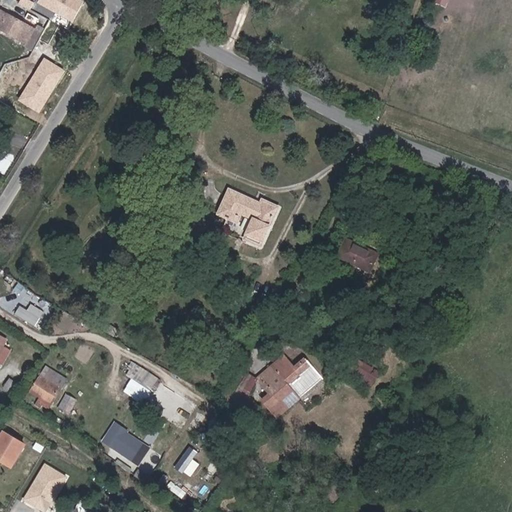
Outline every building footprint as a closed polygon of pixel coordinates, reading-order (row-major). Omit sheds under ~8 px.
[(42,19),(40,23),(4,4),(0,11),(0,25),(38,45),(47,27),(49,23),(42,19)] [(66,63),(50,54),(27,95),(46,106),(65,72),(66,63)] [(257,238),(277,202),(262,194),(260,196),(230,180),(221,195),(221,196),(218,200),(226,205),(236,211),(238,209),(241,205),(253,211),(249,217),(245,225),(247,227),(244,231),(257,238)] [(342,253),(371,269),(381,253),(352,236),(342,253)] [(33,303),(29,309),(21,305),(16,313),(37,326),(46,311),(33,303)] [(285,349),(260,374),(274,388),(267,395),(282,409),(302,389),(287,374),(299,363),(285,349)] [(357,369),(362,359),(353,354),(348,364),(357,369)] [(375,366),(362,359),(357,369),(370,376),(375,366)] [(243,402),(248,393),(258,374),(245,360),(221,400),(244,413),(248,406),(243,402)] [(41,380),(46,371),(40,368),(34,377),(41,380)] [(60,380),(46,371),(41,380),(34,377),(26,391),(35,397),(31,405),(35,408),(39,401),(46,403),(60,380)] [(66,393),(59,408),(70,412),(77,398),(66,393)] [(268,405),(248,393),(243,402),(248,406),(263,414),(268,405)] [(116,421),(102,440),(131,460),(145,441),(116,421)] [(25,443),(2,430),(0,433),(0,460),(11,467),(25,443)] [(195,458),(200,451),(191,445),(176,465),(191,477),(201,463),(195,458)] [(46,511),(67,478),(45,465),(24,499),(46,511)] [(170,492),(183,496),(186,488),(173,484),(170,492)]
